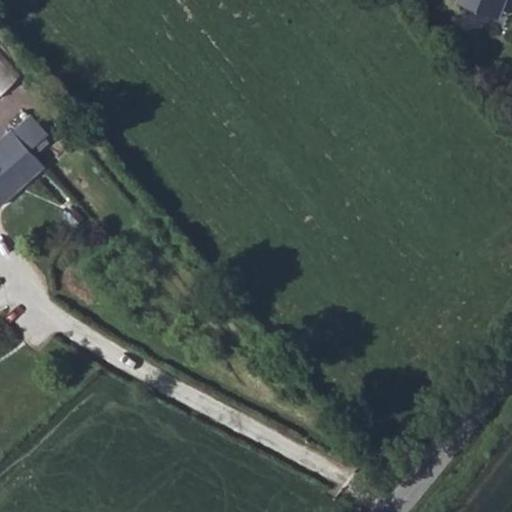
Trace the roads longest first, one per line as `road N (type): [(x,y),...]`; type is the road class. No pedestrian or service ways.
road 1 (residential): [(394,510),(49,322),(0,258)]
road 2 (unclassified): [(394,510),(511,361)]
